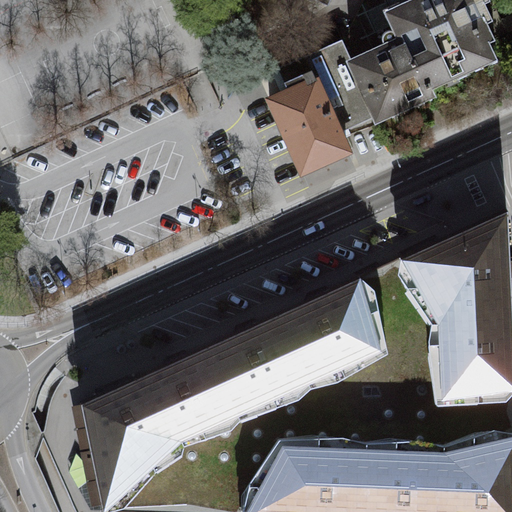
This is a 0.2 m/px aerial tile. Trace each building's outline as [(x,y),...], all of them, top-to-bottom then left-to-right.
[(300,0),(327,12),(332,0),(300,0)] [(351,57),(346,60),(371,115),(374,121),(432,95),(428,87),(492,58),(485,41),(491,38),(489,32),(501,27),(497,18),(492,20),(484,3),(490,0),(404,0),(384,10),(396,38),(351,57)] [(316,76),(340,130),(371,115),(346,60),(351,57),(342,40),(307,55),(316,76)] [(316,76),(267,99),(301,174),(350,152),(340,130),(316,76)] [(358,279),(80,405),(103,511),(511,511),(511,341),(507,209),(399,258),(358,279)]
